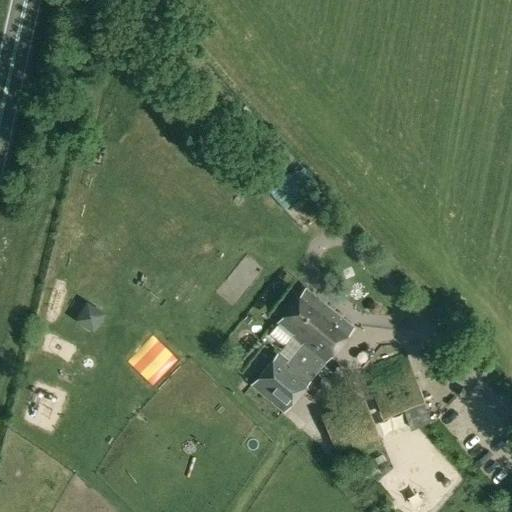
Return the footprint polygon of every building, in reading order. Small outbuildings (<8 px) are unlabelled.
[(272,195),(284,210),(315,183),(303,168),(272,195)] [(244,305),(264,268),(250,261),(230,297),(244,305)] [(266,335),(281,347),(251,384),(284,411),(310,378),(323,362),(324,362),(353,327),(305,288),(266,335)] [(77,314),(95,326),(107,308),(89,295),(77,314)] [(373,303),(370,305),(369,308),(371,311),(374,312),(377,311),(378,307),(376,304),(373,303)] [(159,390),(186,365),(155,332),(128,357),(159,390)] [(369,380),(383,414),(426,397),(412,364),(369,380)] [(482,375),(486,375),(488,371),(485,367),(481,367),(479,372),(482,375)] [(466,391),(463,388),(459,388),(457,392),(459,396),(464,396),(466,391)]
